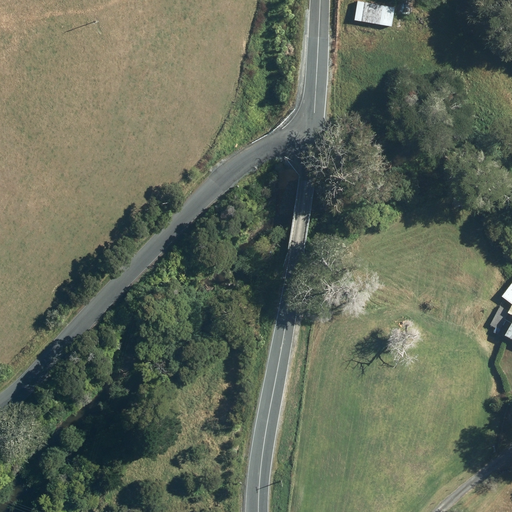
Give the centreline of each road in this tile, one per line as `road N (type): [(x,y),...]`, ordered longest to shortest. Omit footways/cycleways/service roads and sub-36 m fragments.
road 1 (unclassified): [(0,410),(235,165),(288,137),(311,138)]
road 2 (tertiary): [(311,138),(259,511)]
road 3 (tertiary): [(319,0),(311,138)]
